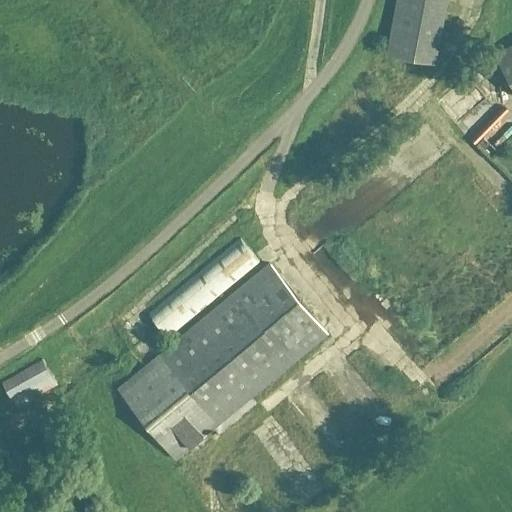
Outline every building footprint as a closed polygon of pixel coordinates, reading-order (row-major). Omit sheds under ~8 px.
[(395,0),(386,52),(433,62),(445,0),(395,0)] [(511,46),(493,57),(511,91),(511,46)] [(511,107),(511,106),(469,150),(511,190),(511,122),(510,120),(511,117),(511,107)] [(406,277),(487,203),(471,185),(389,259),(406,277)] [(427,337),(511,270),(511,248),(501,235),(405,310),(427,337)] [(167,339),(258,263),(239,239),(147,315),(167,339)] [(326,334),(269,265),(116,391),(173,460),(326,334)] [(492,312),(452,345),(471,367),(510,334),(492,312)] [(17,410),(55,385),(41,360),(1,383),(17,410)] [(314,442),(334,425),(305,391),(285,408),(314,442)] [(368,406),(377,421),(386,415),(378,401),(368,406)] [(376,432),(383,445),(405,434),(398,421),(376,432)] [(280,432),(255,443),(264,463),(289,452),(280,432)] [(298,458),(275,475),(284,486),(298,476),(305,485),(313,479),(298,458)]
